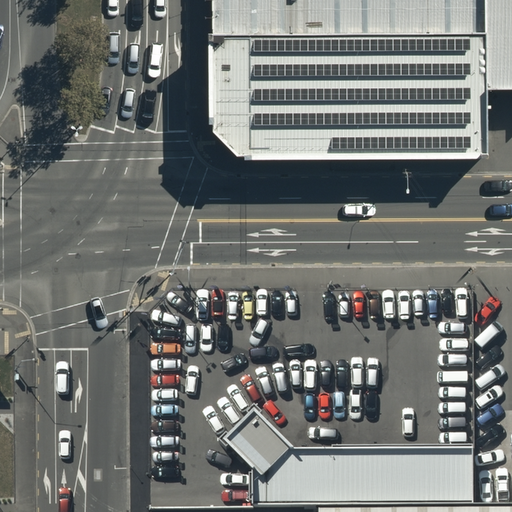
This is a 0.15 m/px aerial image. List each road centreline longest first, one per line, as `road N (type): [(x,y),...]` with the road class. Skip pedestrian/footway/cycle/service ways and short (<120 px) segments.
road 1 (primary): [(89,238),(181,220),(511,218)]
road 2 (primary): [(89,238),(47,152),(33,0)]
road 3 (primary): [(145,0),(129,150),(89,238)]
road 4 (unclassified): [(86,441),(89,238)]
